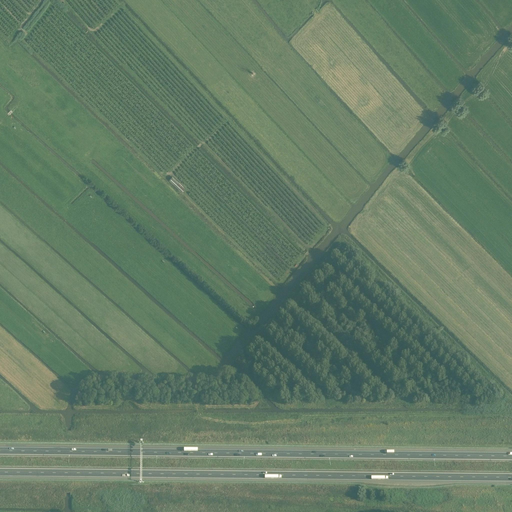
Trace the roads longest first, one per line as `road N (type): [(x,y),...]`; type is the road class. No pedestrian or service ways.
road 1 (motorway): [(511,456),(0,450)]
road 2 (motorway): [(0,472),(511,477)]
